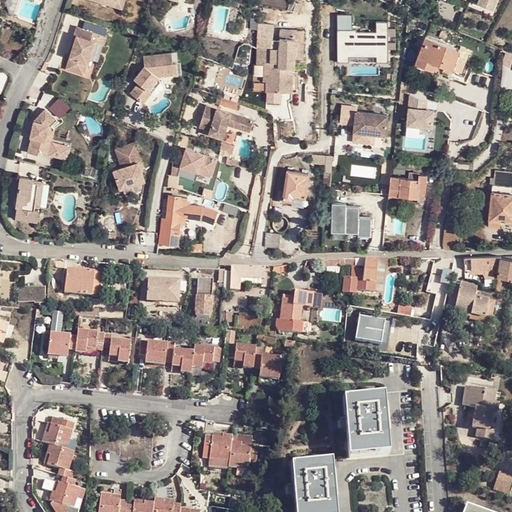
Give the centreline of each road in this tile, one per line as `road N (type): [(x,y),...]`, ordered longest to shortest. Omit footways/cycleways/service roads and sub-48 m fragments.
road 1 (residential): [(256,262),(23,248),(0,239)]
road 2 (residential): [(511,250),(256,262)]
road 3 (residential): [(256,262),(277,155),(296,147),(333,150)]
road 4 (residential): [(428,378),(436,511)]
